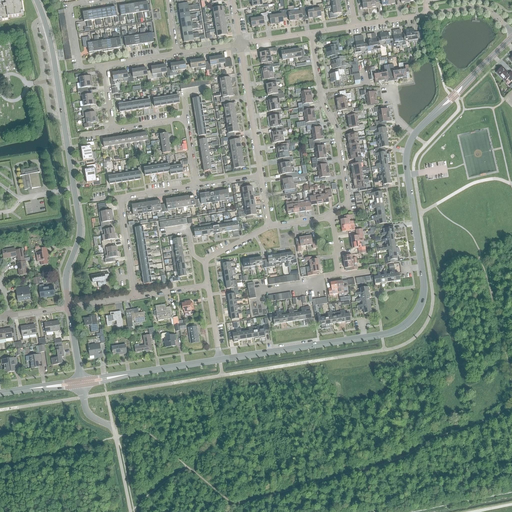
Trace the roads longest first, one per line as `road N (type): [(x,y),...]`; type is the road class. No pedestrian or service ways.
road 1 (tertiary): [(219,359),(387,332),(412,317),(423,289),(405,157),(413,135)]
road 2 (residential): [(69,306),(65,281),(80,229),(36,0)]
road 3 (residential): [(331,213),(347,194),(310,33)]
road 4 (unclassified): [(130,511),(115,437),(85,410),(80,382)]
road 5 (tertiary): [(80,382),(219,359)]
road 6 (residential): [(112,129),(102,65),(176,54)]
road 7 (tertiary): [(413,135),(511,37)]
road 8 (residential): [(259,175),(240,44)]
